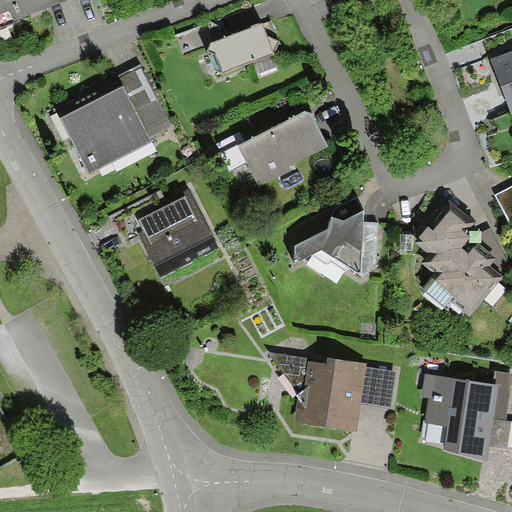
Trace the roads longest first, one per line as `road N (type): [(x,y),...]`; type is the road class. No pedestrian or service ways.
road 1 (residential): [(178,480),(134,369),(0,132)]
road 2 (residential): [(413,0),(459,119),(457,153),(446,171),(395,187),(374,156)]
road 3 (residential): [(178,480),(330,487),(423,511)]
road 4 (residential): [(0,79),(210,0)]
road 5 (residential): [(374,156),(295,0)]
